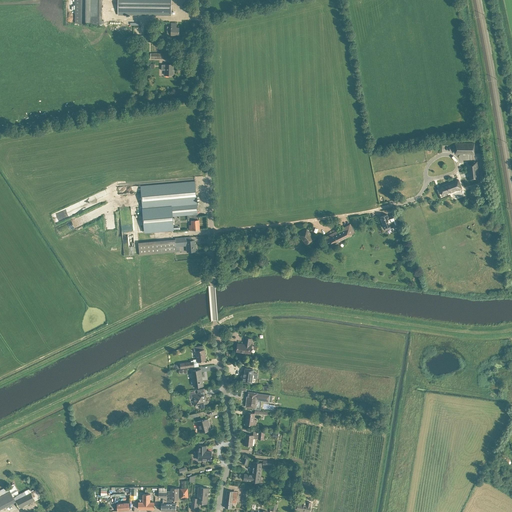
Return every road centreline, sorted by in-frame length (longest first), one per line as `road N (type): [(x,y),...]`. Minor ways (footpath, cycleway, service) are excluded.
road 1 (unclassified): [(217,511),(233,442),(211,277),(203,0)]
road 2 (track): [(211,230),(406,202),(427,179),(455,171),(456,160),(445,154),(432,159),(426,175)]
road 3 (track): [(211,277),(0,379)]
